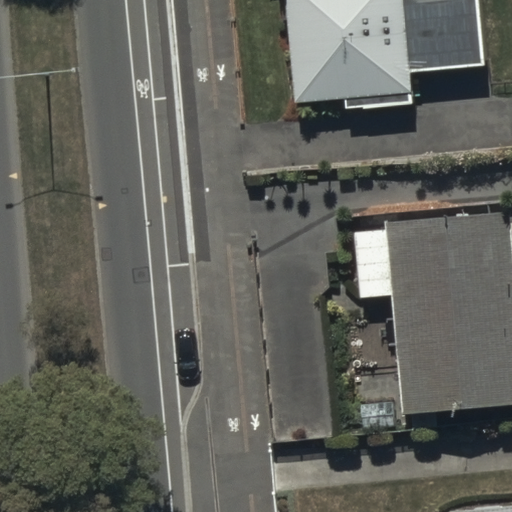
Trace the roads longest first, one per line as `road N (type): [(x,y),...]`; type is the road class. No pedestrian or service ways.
road 1 (tertiary): [(105,0),(151,511)]
road 2 (tertiary): [(21,511),(0,275)]
